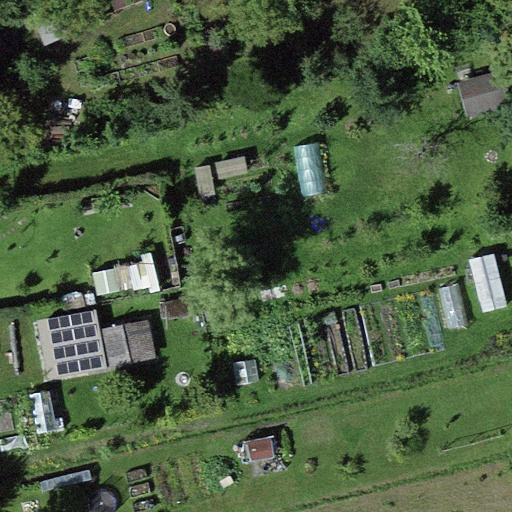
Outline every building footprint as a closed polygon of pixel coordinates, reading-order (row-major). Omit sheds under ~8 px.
[(67,0),(40,11),(54,45),(82,34),(68,0),(67,0)] [(120,0),(125,10),(148,0),(120,0)] [(511,66),(467,79),(477,115),(511,105),(511,66)] [(124,266),(103,270),(108,293),(129,288),(124,266)] [(158,315),(107,326),(115,368),(167,357),(158,315)] [(257,437),(261,458),(285,454),(281,433),(257,437)]
